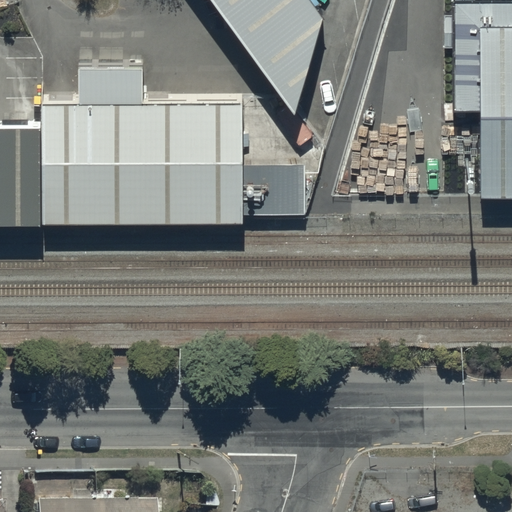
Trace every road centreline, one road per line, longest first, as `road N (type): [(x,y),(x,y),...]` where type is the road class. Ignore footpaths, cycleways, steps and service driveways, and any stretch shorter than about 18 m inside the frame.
road 1 (tertiary): [(0,407),(299,406)]
road 2 (tertiary): [(299,406),(511,404)]
